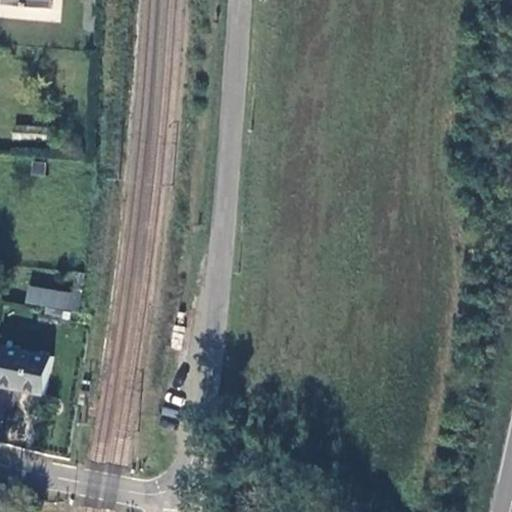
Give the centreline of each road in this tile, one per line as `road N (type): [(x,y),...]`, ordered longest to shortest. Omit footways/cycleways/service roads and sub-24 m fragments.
road 1 (unclassified): [(164,493),(187,471),(203,410),(239,0)]
road 2 (unclassified): [(164,493),(137,495),(0,466)]
